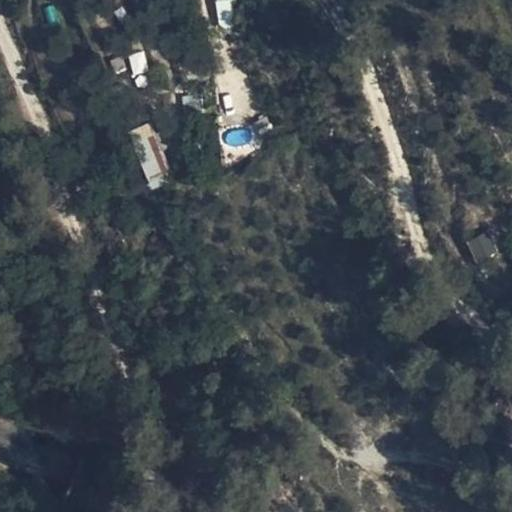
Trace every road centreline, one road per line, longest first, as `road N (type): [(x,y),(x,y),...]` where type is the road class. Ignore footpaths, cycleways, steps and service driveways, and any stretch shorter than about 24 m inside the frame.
road 1 (track): [(0,22),(84,241),(171,511)]
road 2 (track): [(325,0),(372,90),(449,324),(480,372),(511,393)]
